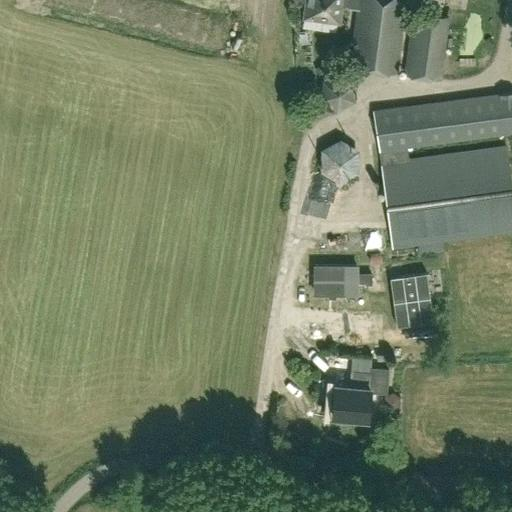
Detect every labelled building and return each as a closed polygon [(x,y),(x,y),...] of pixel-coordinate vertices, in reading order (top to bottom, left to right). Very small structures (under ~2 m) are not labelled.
[(394,74),(401,24),(410,25),(403,75),(439,80),(447,17),(403,11),(404,0),(304,0),(303,16),(339,21),(341,7),(356,9),(348,67),(394,74)] [(334,58),(316,67),(322,79),(340,70),(334,58)] [(320,84),(321,98),(347,95),(345,81),(320,84)] [(511,90),(375,109),(393,247),(511,230),(511,185),(507,146),(409,159),(407,146),(511,132),(511,90)] [(334,182),(355,180),(352,147),(309,151),(314,208),(340,206),(341,214),(360,212),(358,189),(335,191),(334,182)] [(318,224),(319,247),(346,245),(345,222),(318,224)] [(426,272),(390,277),(396,325),(433,320),(426,272)] [(332,418),(336,422),(346,422),(349,419),(349,417),(369,419),(371,392),(387,393),(389,368),(372,367),(372,371),(354,370),(353,386),(335,384),(332,418)]
